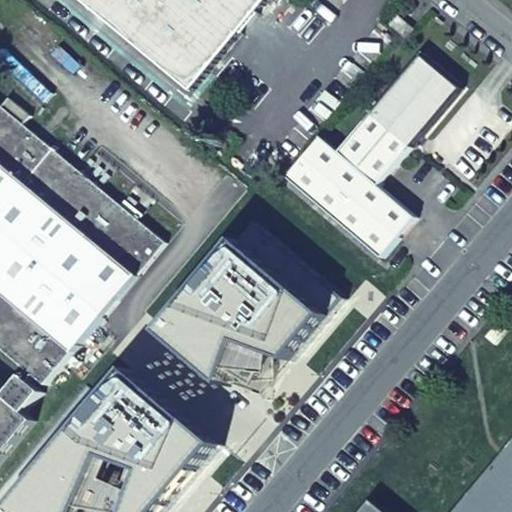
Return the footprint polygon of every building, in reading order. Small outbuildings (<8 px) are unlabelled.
[(274,0),(84,0),(198,93),(274,0)] [(391,25),(408,39),(416,29),(399,15),(391,25)] [(412,233),(425,218),(385,186),(424,139),(467,87),(428,55),(426,53),(343,154),(332,145),(297,187),(389,262),(412,233)] [(0,344),(33,371),(39,377),(51,387),(170,244),(27,126),(34,117),(12,99),(5,107),(0,103),(0,344)] [(260,238),(188,329),(246,381),(263,346),(311,361),(349,314),(260,238)] [(511,329),(503,322),(489,338),(499,346),(511,330),(511,329)] [(0,469),(40,422),(30,415),(47,394),(34,383),(39,377),(33,371),(10,398),(0,389),(0,469)] [(185,511),(243,441),(152,372),(35,511),(185,511)] [(511,511),(511,455),(464,511),(511,511)] [(386,511),(375,503),(367,511),(386,511)]
